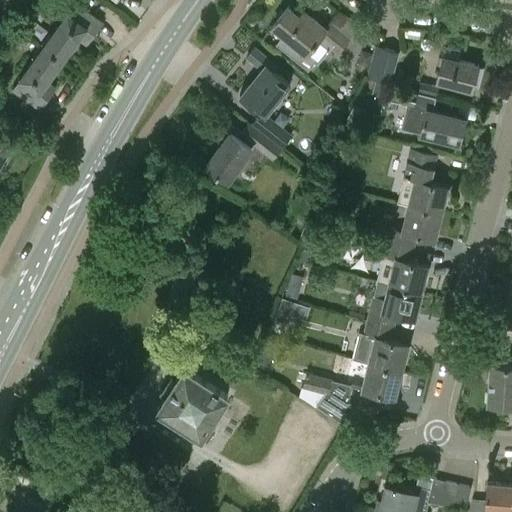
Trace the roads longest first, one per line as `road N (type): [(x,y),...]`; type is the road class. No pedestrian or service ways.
road 1 (residential): [(435,437),(511,113)]
road 2 (secondary): [(0,374),(95,164)]
road 3 (secondary): [(202,0),(95,164)]
road 4 (secondary): [(95,164),(0,330)]
road 5 (residential): [(366,0),(511,24)]
road 6 (residential): [(319,511),(347,469),(369,452),(435,437)]
